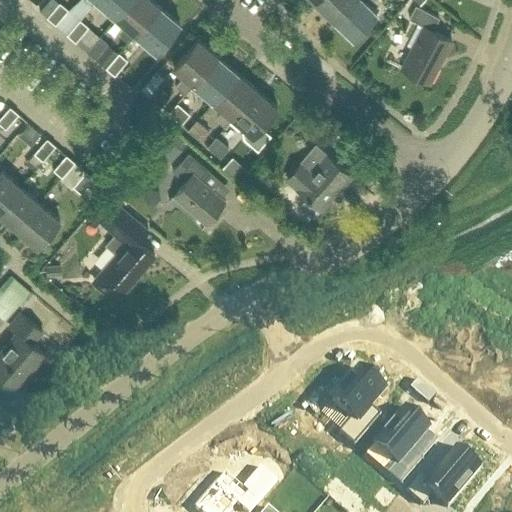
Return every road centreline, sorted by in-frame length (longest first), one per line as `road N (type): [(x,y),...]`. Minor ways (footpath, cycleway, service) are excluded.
road 1 (residential): [(0,483),(245,302),(367,240),(439,170)]
road 2 (residential): [(123,511),(134,485),(354,328),(376,336),(511,453)]
road 3 (residential): [(4,0),(116,96),(116,112),(85,141),(61,135),(0,82)]
road 4 (residential): [(439,170),(220,0)]
road 5 (residential): [(439,170),(511,59)]
